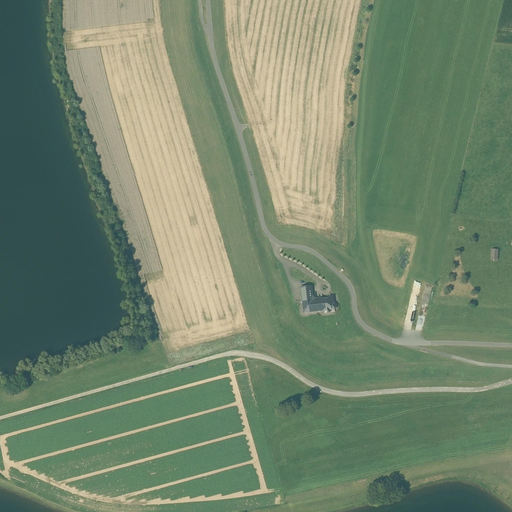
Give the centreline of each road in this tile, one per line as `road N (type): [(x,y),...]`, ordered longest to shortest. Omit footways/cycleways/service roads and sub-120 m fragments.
road 1 (unclassified): [(511,345),(382,336),(361,323),(348,284),(320,257),(270,237),(214,58),(207,0)]
road 2 (unclassified): [(0,417),(237,352),(348,394),(511,381)]
road 3 (unknown): [(249,354),(273,340),(323,346),(382,336)]
